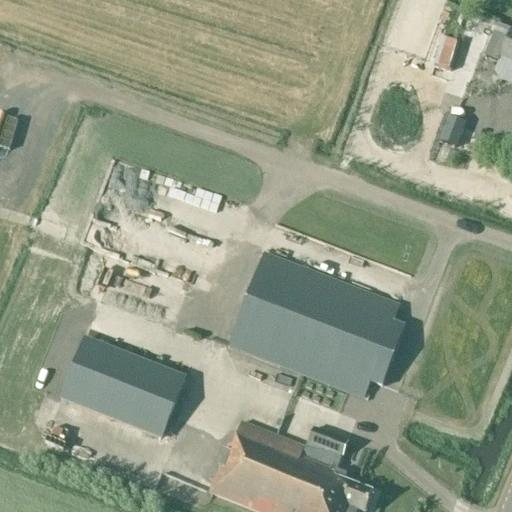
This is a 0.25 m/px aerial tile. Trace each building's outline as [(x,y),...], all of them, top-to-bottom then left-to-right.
[(511,32),(500,28),(486,60),(498,64),(500,59),(511,64),(504,81),(511,84),(511,32)] [(463,125),(449,120),(441,142),(455,147),(463,125)] [(487,143),(466,138),(461,157),(482,162),(487,143)] [(363,401),(399,309),(263,256),(228,349),(363,401)] [(85,341),(61,402),(161,441),(185,381),(85,341)] [(366,511),(373,496),(343,484),(346,477),(300,459),(304,450),(241,426),(231,450),(227,449),(209,495),(250,511),(366,511)] [(342,461),(349,445),(315,431),(308,447),(342,461)]
